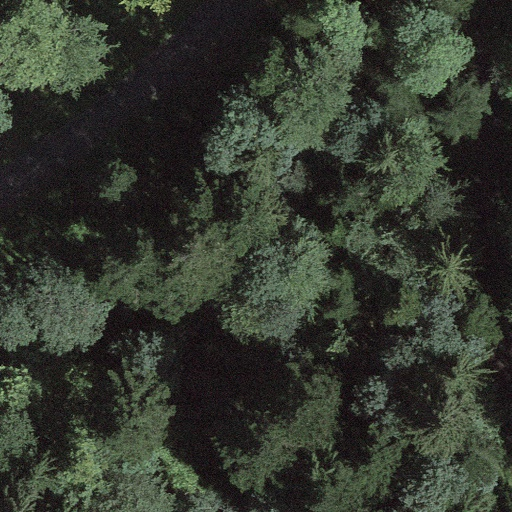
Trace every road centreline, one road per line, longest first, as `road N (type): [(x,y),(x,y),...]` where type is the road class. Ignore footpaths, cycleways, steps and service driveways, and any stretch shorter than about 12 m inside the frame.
road 1 (track): [(485,0),(485,288),(511,430)]
road 2 (track): [(222,0),(141,79),(0,181)]
